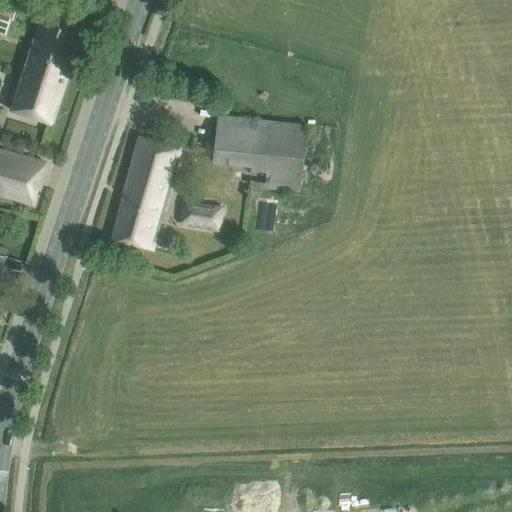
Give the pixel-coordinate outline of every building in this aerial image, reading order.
[(0,0),(0,15),(13,19),(19,0),(0,0)] [(13,111),(51,124),(84,23),(46,11),(13,111)] [(250,186),(300,191),(307,125),(218,116),(213,161),(252,165),(250,186)] [(114,239),(153,250),(180,148),(140,137),(123,201),(124,201),(114,239)] [(0,199),(13,203),(32,209),(46,163),(27,157),(0,147),(0,199)] [(182,225),(220,231),(224,208),(186,202),(182,225)]
